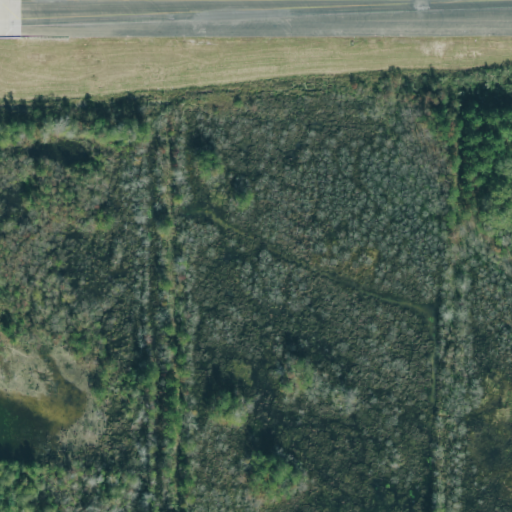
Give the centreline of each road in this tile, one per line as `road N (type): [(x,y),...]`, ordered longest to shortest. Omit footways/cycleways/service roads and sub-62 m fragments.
road 1 (track): [(453,511),(465,99),(511,98)]
road 2 (primary): [(470,0),(13,12)]
